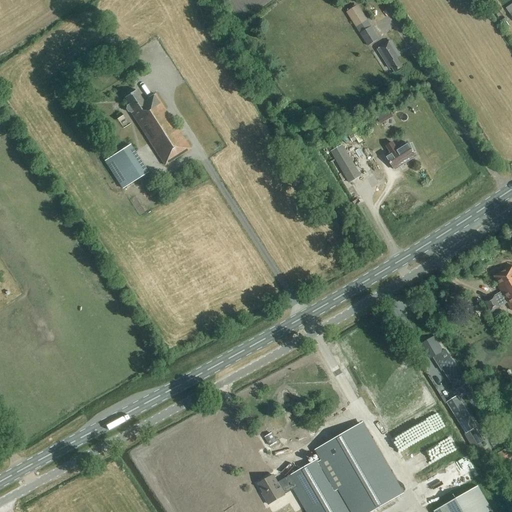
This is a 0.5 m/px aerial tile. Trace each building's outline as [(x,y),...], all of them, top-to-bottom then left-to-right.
[(360,34),(371,27),(357,5),(355,6),(354,4),(346,10),(347,11),(346,12),(360,34)] [(500,20),(505,27),(510,24),(505,17),(500,20)] [(371,27),(360,34),(368,46),(379,39),(371,27)] [(395,72),(402,67),(396,58),(400,56),(391,41),(377,49),(389,69),(392,67),(395,72)] [(164,166),(190,149),(155,94),(143,102),(136,90),(124,98),(128,105),(126,106),(126,107),(126,109),(128,112),(130,112),(164,166)] [(349,154),(355,151),(349,141),(343,144),(349,154)] [(394,170),(415,156),(407,143),(396,149),(392,142),(386,146),(391,153),(386,156),(394,170)] [(148,172),(130,144),(104,161),(122,189),(148,172)] [(349,183),(361,176),(343,145),(331,152),(349,183)] [(401,171),(404,177),(410,174),(407,168),(401,171)] [(511,266),(494,276),(498,283),(497,285),(501,292),(484,301),(490,312),(507,303),(511,311),(511,310),(511,266)] [(482,274),(479,278),(488,284),(491,279),(482,274)] [(434,337),(423,343),(431,358),(433,357),(437,363),(438,362),(451,383),(462,376),(445,349),(443,350),(434,337)] [(458,396),(447,402),(466,434),(470,432),(477,427),(458,396)] [(437,414),(429,420),(437,430),(444,425),(437,414)] [(273,475),(258,484),(263,493),(262,493),(268,504),(285,495),(284,494),(293,489),(306,511),(369,511),(401,494),(361,424),(326,445),(332,455),(323,460),(322,458),(286,478),(287,478),(278,483),(273,475)] [(466,434),(464,436),(471,448),(477,445),(470,432),(466,434)] [(271,433),(264,437),(270,446),(277,442),(271,433)] [(511,458),(511,454),(508,447),(497,453),(503,464),(511,458)] [(486,511),(474,487),(428,510),(428,511),(486,511)] [(485,487),(480,489),(485,499),(490,496),(485,487)]
